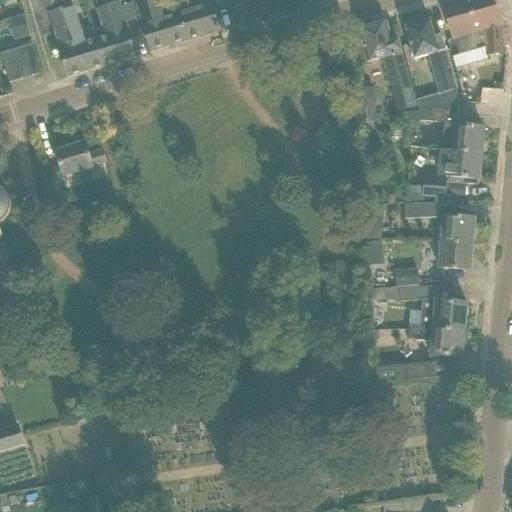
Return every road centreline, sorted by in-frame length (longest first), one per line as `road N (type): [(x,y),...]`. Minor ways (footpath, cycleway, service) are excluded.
road 1 (residential): [(0,119),(369,0)]
road 2 (unclassified): [(484,511),(511,266)]
